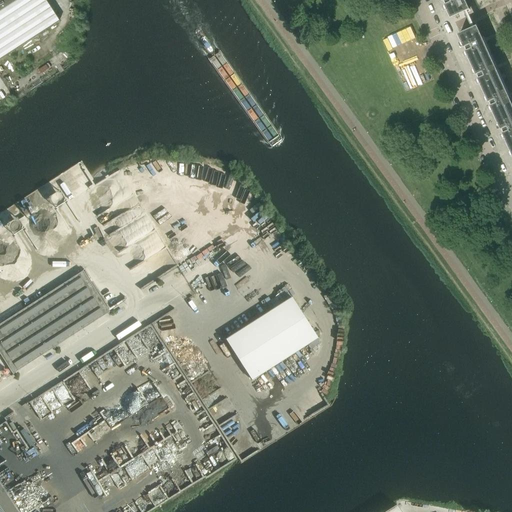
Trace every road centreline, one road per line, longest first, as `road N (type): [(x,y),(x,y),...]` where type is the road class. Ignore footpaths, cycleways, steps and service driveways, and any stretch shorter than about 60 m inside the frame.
road 1 (unclassified): [(0,397),(208,261)]
road 2 (residential): [(509,196),(419,0)]
